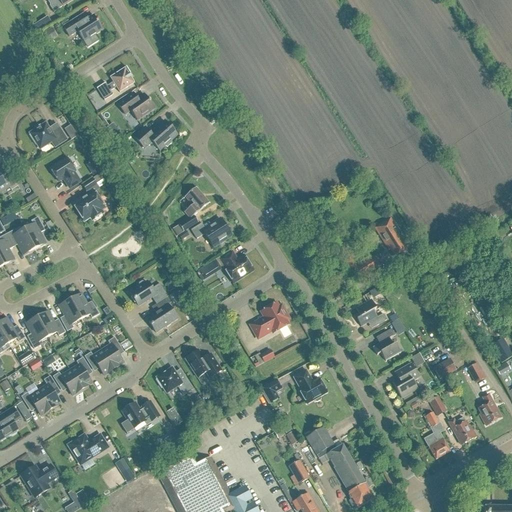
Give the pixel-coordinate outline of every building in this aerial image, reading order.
[(102,31),(93,16),(78,26),(74,20),(62,28),(69,38),(77,32),(87,48),(97,42),(94,36),(102,31)] [(38,23),(32,26),(36,33),(42,29),(38,23)] [(57,38),(51,28),(43,34),(49,43),(57,38)] [(105,84),(96,90),(104,102),(113,96),(110,92),(115,88),(119,94),(134,84),(130,78),(131,77),(126,68),(109,78),(113,84),(107,87),(105,84)] [(137,122),(154,110),(151,107),(153,106),(147,97),(145,98),(143,95),(137,100),(132,94),(117,105),(124,116),(130,112),(137,122)] [(144,150),(150,145),(153,145),(159,152),(165,147),(167,148),(171,144),(170,142),(177,136),(173,132),(173,130),(172,128),(170,126),(168,126),(164,122),(149,135),(144,129),(133,138),(144,150)] [(36,145),(39,150),(51,143),(54,149),(66,141),(59,129),(51,134),(45,124),(40,127),(39,126),(33,130),(34,131),(29,134),(30,136),(29,137),(35,146),(36,145)] [(70,126),(64,130),(71,141),(77,137),(70,126)] [(102,171),(108,168),(101,157),(96,161),(102,171)] [(63,180),(69,189),(79,183),(73,173),(75,172),(67,159),(50,170),(58,183),(63,180)] [(86,167),(92,177),(100,172),(93,162),(86,166),(86,167)] [(0,171),(0,193),(9,188),(11,191),(17,187),(7,170),(1,174),(0,171)] [(92,180),(82,186),(86,192),(87,192),(96,186),(92,180)] [(183,213),(189,219),(193,217),(197,214),(209,204),(196,188),(184,198),(191,207),(183,213)] [(102,214),(101,211),(104,209),(93,192),(89,195),(88,195),(73,205),(84,222),(90,218),(91,221),(102,214)] [(178,226),(183,233),(197,224),(193,217),(189,219),(178,226)] [(5,218),(0,220),(3,227),(9,224),(5,218)] [(32,226),(23,230),(34,250),(44,244),(39,234),(44,231),(37,218),(31,222),(32,226)] [(220,220),(205,230),(201,224),(190,231),(196,240),(204,235),(213,248),(231,237),(220,220)] [(394,257),(405,249),(398,237),(399,236),(389,220),(374,230),(384,246),(386,245),(394,257)] [(50,222),(45,224),(50,234),(55,231),(50,222)] [(23,255),(34,250),(23,230),(14,235),(12,232),(6,235),(13,248),(18,245),(23,255)] [(7,251),(13,248),(6,235),(0,238),(0,240),(1,242),(0,242),(0,262),(2,267),(13,261),(7,251)] [(253,272),(243,257),(236,261),(231,253),(220,261),(225,268),(223,269),(233,284),(253,272)] [(360,279),(377,267),(370,257),(359,264),(361,266),(357,269),(345,253),(337,258),(349,275),(355,271),(360,279)] [(203,282),(222,270),(216,260),(197,272),(203,282)] [(129,293),(138,307),(151,299),(156,305),(167,297),(159,285),(151,290),(146,283),(144,284),(143,283),(141,282),(139,284),(138,286),(139,287),(129,293)] [(89,315),(91,319),(99,315),(91,303),(86,306),(80,295),(70,301),(80,320),(89,315)] [(154,313),(146,319),(155,334),(166,327),(166,328),(170,326),(169,325),(177,320),(167,306),(171,304),(167,298),(151,308),(154,313)] [(60,319),(67,332),(73,329),(71,325),(80,320),(70,301),(59,307),(65,317),(60,319)] [(376,310),(371,301),(355,310),(360,318),(356,320),(360,328),(372,321),(376,327),(386,321),(383,315),(377,318),(373,312),(376,310)] [(268,309),(260,313),(263,318),(249,326),(257,340),(271,332),(272,334),(288,325),(286,322),(289,320),(281,306),(276,304),(274,305),(272,304),(268,307),(268,309)] [(52,323),(47,313),(37,319),(47,338),(56,333),(58,337),(65,333),(58,320),(52,323)] [(32,334),(26,337),(33,350),(40,347),(38,343),(47,338),(37,319),(26,324),(32,334)] [(6,320),(0,323),(0,333),(7,345),(16,339),(18,343),(25,339),(17,326),(12,330),(6,320)] [(395,336),(391,330),(381,336),(384,342),(372,349),(376,356),(380,354),(385,362),(400,354),(395,345),(392,347),(389,340),(395,336)] [(7,345),(0,333),(0,354),(10,348),(7,345)] [(110,346),(101,351),(113,370),(123,364),(117,354),(122,351),(114,338),(108,342),(110,346)] [(490,347),(501,364),(511,357),(511,355),(503,340),(490,347)] [(103,376),(113,370),(101,351),(92,357),(90,353),(84,358),(92,370),(97,367),(103,376)] [(270,351),(259,356),(264,364),(274,359),(270,351)] [(203,360),(198,352),(185,360),(197,379),(205,374),(209,379),(221,372),(211,355),(203,360)] [(81,390),(91,384),(85,374),(90,371),(82,359),(76,363),(78,366),(70,372),(81,390)] [(37,360),(28,366),(32,373),(41,367),(37,360)] [(46,360),(42,363),(45,368),(50,365),(46,360)] [(456,372),(450,361),(433,370),(439,381),(456,372)] [(506,364),(496,370),(500,377),(510,371),(506,364)] [(394,374),(398,380),(391,384),(400,399),(416,390),(412,382),(418,379),(410,365),(394,374)] [(475,384),(484,380),(476,366),(468,370),(475,384)] [(171,369),(156,379),(157,380),(156,381),(161,389),(162,389),(166,394),(177,387),(183,396),(192,390),(180,370),(175,374),(171,369)] [(65,387),(71,397),(81,390),(70,372),(61,377),(59,374),(52,378),(60,390),(65,387)] [(312,384),(305,372),(293,379),(300,390),(298,391),(306,405),(326,394),(318,380),(312,384)] [(47,386),(38,392),(50,410),(60,404),(53,394),(59,391),(50,377),(43,381),(47,386)] [(12,388),(17,385),(14,378),(8,380),(12,388)] [(264,389),(273,404),(281,399),(277,392),(283,389),(278,381),(264,389)] [(22,387),(26,393),(32,388),(28,382),(22,387)] [(461,393),(464,385),(458,383),(455,391),(461,393)] [(40,417),(50,410),(38,392),(29,397),(27,394),(21,398),(29,410),(34,407),(40,417)] [(194,398),(193,402),(197,407),(202,404),(197,396),(194,398)] [(485,427),(500,419),(488,396),(482,399),(486,406),(478,410),(481,415),(479,416),(485,427)] [(436,417),(444,413),(437,399),(429,403),(436,417)] [(127,421),(120,425),(126,434),(144,422),(146,425),(159,417),(149,403),(138,410),(135,404),(122,412),(127,421)] [(0,441),(10,436),(12,436),(15,434),(15,432),(17,431),(13,424),(20,420),(13,409),(0,416),(0,441)] [(428,416),(424,418),(429,429),(438,424),(432,414),(428,416)] [(175,428),(182,424),(177,416),(171,420),(175,428)] [(449,423),(447,424),(449,427),(450,429),(460,446),(475,438),(472,433),(468,427),(468,428),(467,428),(464,423),(462,419),(457,421),(454,423),(452,421),(451,422),(449,423)] [(350,421),(342,422),(342,429),(350,429),(350,421)] [(433,435),(422,441),(426,447),(429,452),(434,461),(448,452),(438,435),(440,434),(444,432),(441,426),(439,423),(438,424),(429,429),(431,431),(433,435)] [(217,429),(222,437),(227,433),(222,426),(217,429)] [(284,429),(282,431),(284,435),(292,430),(290,426),(284,429)] [(295,431),(301,441),(308,436),(302,427),(295,431)] [(281,429),(274,433),(278,439),(285,435),(284,435),(282,431),(281,429)] [(363,483),(342,447),(336,450),(323,429),(305,440),(318,461),(323,458),(327,463),(329,462),(348,494),(346,495),(356,511),(373,500),(367,490),(373,486),(369,480),(367,481),(366,479),(364,480),(365,482),(363,483)] [(76,459),(80,466),(107,449),(99,437),(88,444),(84,437),(68,447),(72,453),(71,454),(75,460),(76,459)] [(52,442),(39,447),(43,457),(55,452),(52,442)] [(124,456),(130,451),(125,443),(118,448),(124,456)] [(189,460),(157,477),(175,511),(266,511),(232,447),(205,461),(193,467),(189,460)] [(299,461),(288,468),(298,485),(309,479),(299,461)] [(20,477),(34,499),(49,490),(46,485),(57,478),(50,466),(39,473),(35,467),(20,477)] [(129,469),(121,475),(126,483),(127,484),(135,478),(134,478),(129,469)] [(73,491),(68,494),(73,504),(64,509),(66,511),(76,511),(83,508),(73,491)] [(153,504),(154,498),(147,496),(146,503),(153,504)] [(296,511),(298,511),(300,511),(318,511),(310,497),(303,501),(301,498),(292,504),(296,511)]
